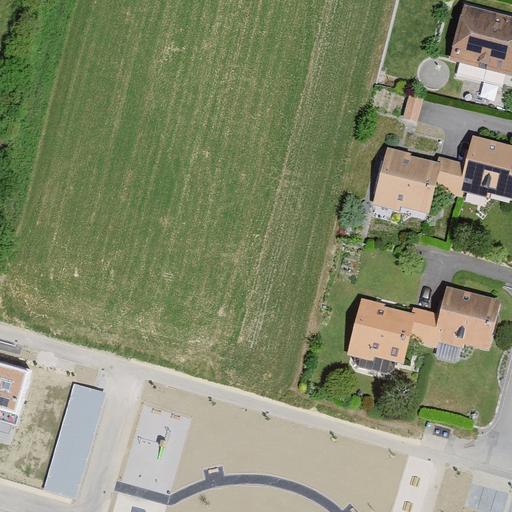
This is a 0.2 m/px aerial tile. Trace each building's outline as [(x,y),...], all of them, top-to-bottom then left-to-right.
[(445,61),(509,78),(511,65),(511,17),(459,4),(445,61)] [(397,120),(412,123),(419,95),(405,91),(397,120)] [(460,199),(505,211),(511,187),(511,156),(474,147),(467,171),(460,199)] [(369,202),(424,216),(430,191),(438,163),(382,149),(369,202)] [(430,191),(460,199),(467,171),(438,163),(430,191)] [(497,306),(447,293),(439,324),(436,336),(486,349),(497,306)] [(410,317),(359,304),(345,358),(397,371),(404,341),(410,317)] [(404,341),(432,349),(436,336),(439,324),(410,317),(404,341)] [(0,430),(11,433),(28,371),(0,363),(0,430)] [(76,382),(44,489),(76,498),(107,391),(76,382)]
